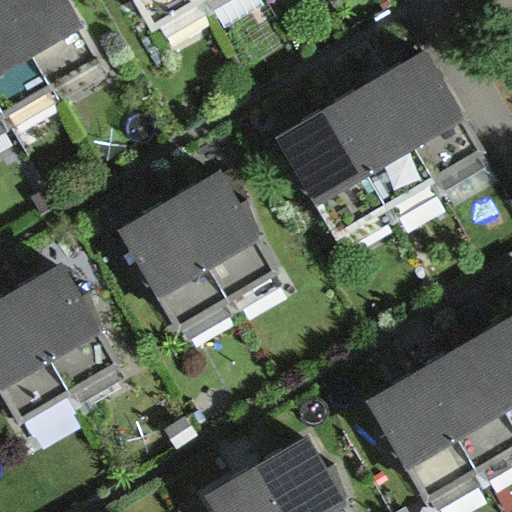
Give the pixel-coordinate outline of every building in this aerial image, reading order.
[(0,0),(0,121),(106,59),(70,0),(0,0)] [(217,0),(145,0),(163,31),(217,0)] [(487,151),(426,47),(395,65),(356,88),(313,113),(274,136),(335,240),(487,151)] [(284,278),(224,170),(195,186),(150,211),(114,230),(174,339),(284,278)] [(128,361),(68,252),(37,269),(0,289),(0,389),(18,422),(128,361)] [(511,452),(511,312),(495,322),(450,348),(411,370),(372,393),(432,498),(511,452)] [(359,511),(312,426),(284,441),(239,466),(202,487),(215,511),(359,511)]
